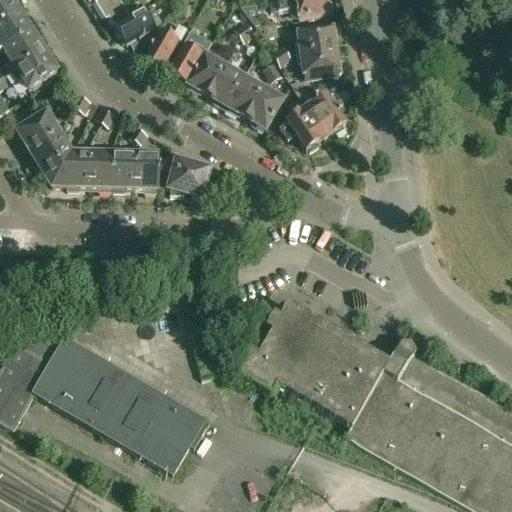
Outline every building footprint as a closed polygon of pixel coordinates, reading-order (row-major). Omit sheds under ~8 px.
[(0,30),(19,18),(7,0),(1,0),(0,1),(0,30)] [(102,0),(94,5),(105,22),(108,21),(113,29),(129,20),(117,0),(102,0)] [(136,0),(142,10),(148,6),(144,0),(136,0)] [(306,0),(294,2),(276,4),(276,5),(277,15),(289,13),(295,12),(297,23),(297,24),(329,19),(329,16),(332,13),(331,8),(327,6),(326,0),(306,0)] [(256,10),(239,12),(254,31),(259,30),(256,10)] [(115,32),(113,34),(116,40),(120,41),(126,50),(129,48),(134,57),(143,62),(158,36),(155,33),(156,33),(144,12),(129,20),(113,29),(115,32)] [(0,51),(3,55),(31,37),(19,18),(0,30),(0,51)] [(233,35),(238,42),(250,34),(245,27),(233,35)] [(143,62),(141,64),(144,66),(144,68),(150,71),(152,70),(162,76),(179,47),(186,34),(178,29),(171,42),(158,35),(158,36),(143,62)] [(253,32),(261,43),(277,40),(275,29),(253,32)] [(299,49),(295,49),(296,59),(296,60),(296,61),(301,60),(334,55),(334,54),(332,45),(335,45),(333,32),(331,33),(330,32),(298,36),(299,49)] [(255,41),(250,34),(238,42),(243,49),(255,41)] [(166,78),(186,90),(203,62),(191,55),(199,40),(191,36),(166,78)] [(4,68),(10,77),(43,57),(31,37),(3,55),(9,65),(4,68)] [(270,59),(275,66),(286,59),(281,52),(270,59)] [(301,60),(296,61),(298,70),(302,69),(304,78),(304,81),(337,76),(337,75),(339,74),(338,63),(335,63),(334,55),(301,60)] [(56,76),(43,57),(10,77),(15,85),(20,83),(27,94),(56,76)] [(275,66),(279,72),(290,65),(286,59),(275,66)] [(186,90),(207,101),(223,72),(205,61),(204,62),(203,62),(186,90)] [(260,76),(264,83),(276,75),(272,69),(260,76)] [(207,101),(226,112),(242,83),(223,72),(207,101)] [(264,83),(268,90),(280,82),(276,75),(264,83)] [(226,112),(245,123),(261,94),(242,83),(226,112)] [(325,99),(315,106),(311,98),(307,100),(302,93),(293,94),(300,105),(326,144),(346,130),(335,114),(342,109),(334,96),(326,101),(325,99)] [(281,106),(261,94),(245,123),(264,135),(281,106)] [(84,104),(76,99),(69,111),(77,116),(84,104)] [(91,109),(84,104),(77,116),(84,120),(91,109)] [(305,157),(326,144),(300,105),(290,112),(294,120),(285,126),(286,128),(279,132),(287,146),(295,141),(305,157)] [(108,118),(100,113),(93,125),(101,130),(108,118)] [(16,136),(29,156),(58,139),(45,118),(16,136)] [(115,122),(108,118),(101,130),(108,134),(115,122)] [(140,136),(133,132),(127,143),(134,147),(140,136)] [(148,140),(140,136),(134,147),(141,151),(148,140)] [(29,156),(46,185),(59,177),(56,171),(63,167),(63,163),(70,158),(58,139),(29,156)] [(190,170),(191,165),(172,154),(161,176),(172,179),(167,194),(169,194),(171,200),(181,200),(182,198),(200,203),(208,176),(190,170)] [(46,185),(51,192),(88,193),(88,159),(70,159),(70,158),(63,163),(63,167),(56,171),(59,177),(46,185)] [(88,193),(111,193),(111,160),(88,159),(88,193)] [(111,193),(134,194),(134,160),(111,160),(111,193)] [(158,161),(134,160),(134,194),(158,194),(158,161)] [(172,331),(191,328),(186,299),(168,302),(172,331)] [(415,357),(414,354),(410,348),(400,348),(388,369),(286,311),(279,323),(273,320),(264,335),(270,338),(257,361),(251,357),(238,381),(271,400),(276,392),(350,435),(345,444),(463,511),(511,511),(511,420),(412,363),(415,357)] [(0,376),(0,427),(12,435),(33,399),(172,480),(189,452),(193,455),(208,430),(203,428),(204,427),(43,333),(22,339),(14,353),(0,376)]
